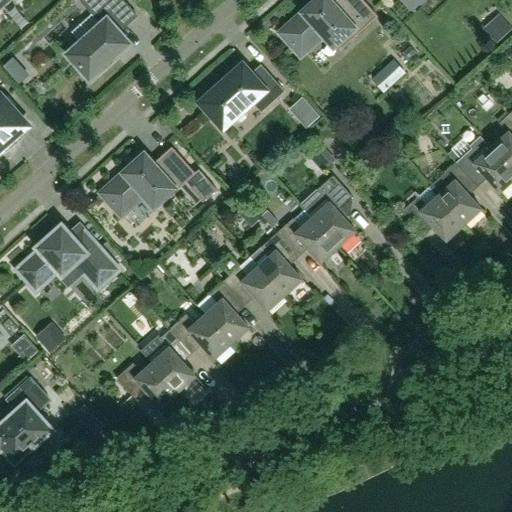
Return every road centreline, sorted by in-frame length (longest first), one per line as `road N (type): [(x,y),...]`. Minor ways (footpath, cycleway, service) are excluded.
road 1 (unclassified): [(97,511),(262,455),(511,329)]
road 2 (residential): [(0,214),(239,0)]
